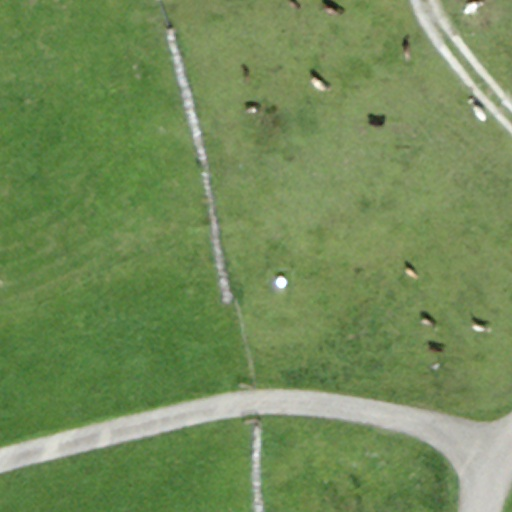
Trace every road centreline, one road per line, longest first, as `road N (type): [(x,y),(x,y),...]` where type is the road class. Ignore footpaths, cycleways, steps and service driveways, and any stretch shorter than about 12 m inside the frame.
road 1 (track): [(0,461),(289,404),(501,450)]
road 2 (track): [(511,118),(426,0)]
